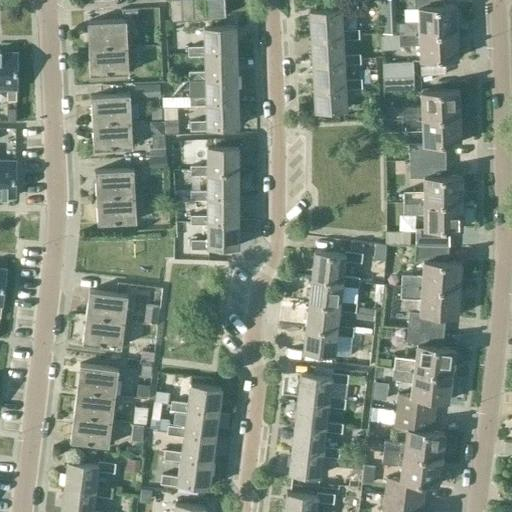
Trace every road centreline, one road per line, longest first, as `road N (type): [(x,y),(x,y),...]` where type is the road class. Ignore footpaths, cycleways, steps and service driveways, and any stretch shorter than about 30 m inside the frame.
road 1 (residential): [(241,511),(257,392),(251,354),(259,283),(276,245),(270,0)]
road 2 (residential): [(20,511),(54,233),(46,0)]
road 3 (residential): [(474,511),(502,227)]
road 4 (residential): [(502,227),(496,0)]
